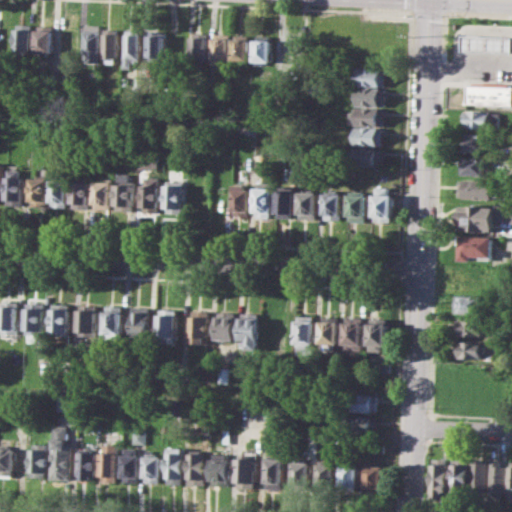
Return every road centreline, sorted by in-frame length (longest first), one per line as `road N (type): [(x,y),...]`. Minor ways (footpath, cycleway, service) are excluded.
road 1 (tertiary): [(430,0),(410,511)]
road 2 (residential): [(0,250),(419,271)]
